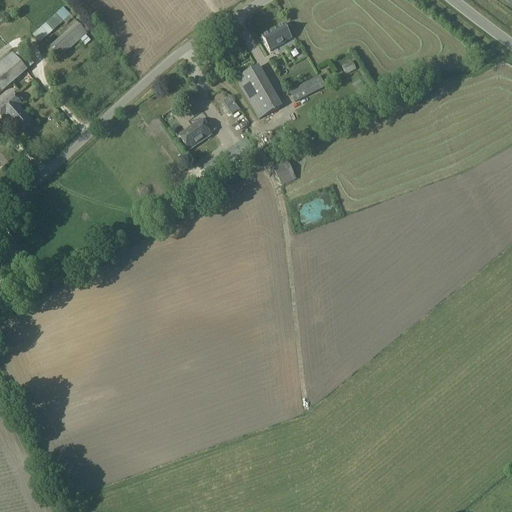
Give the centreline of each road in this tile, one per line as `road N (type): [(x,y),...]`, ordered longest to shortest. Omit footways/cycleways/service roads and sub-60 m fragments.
road 1 (unclassified): [(0,213),(190,50),(267,0)]
road 2 (unknown): [(0,53),(22,56),(87,143)]
